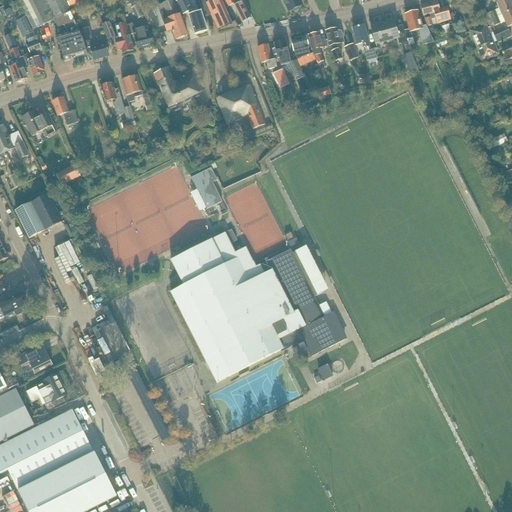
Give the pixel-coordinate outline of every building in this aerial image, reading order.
[(63,0),(18,0),(29,22),(34,31),(54,21),(58,29),(63,26),(67,34),(56,37),(64,62),(88,55),(83,38),(81,39),(80,33),(70,13),(67,7),(63,0)] [(187,37),(179,16),(172,0),(163,4),(169,21),(164,23),(167,32),(172,30),(173,32),(172,33),(173,34),(174,33),(176,40),(187,37)] [(175,0),(176,1),(175,2),(182,15),(193,10),(188,0),(175,0)] [(204,0),(211,16),(217,30),(231,25),(224,9),(223,10),(222,7),(223,6),(220,0),(204,0)] [(251,19),(243,2),(241,0),(224,0),(228,7),(233,5),(242,23),(251,19)] [(300,0),(282,0),(289,12),(291,11),(294,12),(296,12),(298,11),(299,9),(300,7),(303,6),(300,0)] [(492,20),(511,11),(511,6),(509,0),(504,0),(497,3),(500,9),(489,14),(492,20)] [(439,10),(437,2),(421,6),(427,27),(434,25),(441,23),(450,21),(447,8),(439,10)] [(137,21),(145,16),(139,6),(132,10),(137,21)] [(150,9),(145,12),(149,20),(154,17),(150,9)] [(7,18),(12,15),(10,10),(4,13),(7,18)] [(495,26),(505,22),(508,29),(511,26),(511,11),(492,20),(495,26)] [(195,36),(207,32),(202,18),(200,12),(191,15),(193,21),(191,22),(195,36)] [(426,26),(422,28),(418,12),(405,15),(410,32),(419,30),(423,46),(434,43),(430,34),(427,28),(427,27),(426,26)] [(403,26),(396,27),(395,20),(370,27),(376,45),(398,40),(399,45),(401,45),(403,52),(411,50),(408,40),(407,40),(403,26)] [(444,26),(450,35),(458,30),(452,21),(444,26)] [(109,41),(115,39),(109,23),(103,26),(109,41)] [(150,34),(149,34),(148,27),(135,30),(133,24),(126,27),(129,36),(134,35),(138,50),(153,46),(150,34)] [(129,36),(126,27),(125,25),(118,26),(120,33),(117,34),(119,39),(115,40),(118,51),(122,50),(123,53),(133,51),(129,36)] [(490,28),(487,29),(485,25),(470,31),(482,62),(498,55),(493,43),(497,42),(490,28)] [(433,26),(427,28),(430,34),(436,32),(433,26)] [(374,50),(371,51),(365,27),(354,29),(356,36),(355,36),(354,37),(356,46),(361,45),(361,47),(363,47),(367,62),(377,60),(374,50)] [(24,31),(23,32),(29,45),(26,45),(30,54),(24,57),(26,63),(28,62),(34,76),(36,75),(37,76),(40,75),(40,74),(42,73),(42,72),(44,71),(36,52),(41,50),(37,41),(32,28),(30,29),(24,31)] [(105,44),(94,47),(89,28),(82,30),(88,48),(90,48),(94,61),(109,57),(105,44)] [(339,32),(337,32),(336,29),(326,32),(329,46),(332,53),(331,53),(335,62),(342,59),(339,50),(336,51),(335,45),(343,43),(341,33),(339,32)] [(465,39),(463,31),(451,36),(454,44),(465,39)] [(498,44),(511,37),(508,31),(495,37),(498,44)] [(318,34),(308,36),(312,51),(313,54),(318,64),(324,62),(321,55),(319,49),(322,48),(326,47),(325,39),(320,40),(318,34)] [(12,35),(5,38),(9,48),(17,45),(12,35)] [(306,37),(291,40),(294,52),(295,57),(297,61),(310,55),(310,54),(306,37)] [(281,66),(290,64),(289,56),(288,57),(285,42),(274,44),(278,59),(280,59),(281,66)] [(268,46),(265,47),(265,45),(260,46),(260,48),(258,48),(261,64),(267,63),(269,71),(276,69),(275,61),(271,61),(268,46)] [(350,62),(359,58),(353,45),(344,49),(350,62)] [(511,50),(511,49),(502,54),(506,61),(511,58),(511,50)] [(22,81),(27,79),(24,70),(28,68),(23,57),(19,59),(16,52),(11,54),(13,61),(9,63),(11,68),(10,68),(16,83),(18,82),(19,83),(22,82),(22,81)] [(415,62),(408,65),(411,72),(416,70),(418,69),(415,62)] [(302,73),(298,63),(289,65),(294,77),(302,73)] [(167,68),(154,74),(170,107),(202,92),(194,74),(174,83),(167,68)] [(280,89),(290,85),(283,70),(273,75),(280,89)] [(131,79),(122,82),(128,104),(135,102),(134,99),(143,96),(143,95),(137,77),(135,78),(134,77),(130,78),(131,79)] [(118,90),(115,91),(113,84),(108,86),(106,84),(104,85),(104,87),(101,88),(105,103),(113,101),(117,116),(124,114),(118,90)] [(265,126),(254,97),(250,86),(217,99),(227,125),(242,119),(248,133),(265,126)] [(63,98),(52,102),(57,117),(63,115),(67,127),(78,123),(74,111),(68,113),(63,98)] [(131,107),(124,109),(127,121),(134,119),(131,107)] [(56,132),(47,114),(37,119),(33,112),(23,117),(33,137),(43,132),(46,138),(56,132)] [(124,129),(135,126),(136,126),(134,120),(122,123),(124,129)] [(2,122),(0,122),(0,142),(3,149),(4,148),(4,149),(6,152),(14,148),(13,148),(15,147),(21,160),(29,156),(20,136),(17,137),(16,134),(9,137),(2,122)] [(502,136),(489,142),(492,149),(505,143),(502,136)] [(499,148),(494,150),(499,161),(504,158),(499,148)] [(75,167),(68,170),(73,181),(80,177),(75,167)] [(32,172),(35,178),(41,176),(38,169),(32,172)] [(222,202),(218,194),(219,194),(213,183),(218,181),(212,169),(192,179),(203,201),(207,210),(222,202)] [(29,239),(45,231),(32,204),(16,212),(29,239)] [(325,318),(315,297),(328,291),(317,271),(304,278),(303,274),(316,268),(306,248),(293,254),(291,250),(256,267),(247,249),(236,254),(226,235),(173,262),(185,286),(171,294),(217,384),(290,348),(291,349),(298,346),(298,344),(304,341),(312,357),(337,344),(345,340),(335,319),(327,323),(325,319),(325,318)] [(60,271),(75,263),(69,249),(72,248),(67,238),(49,247),(60,271)] [(3,288),(14,284),(12,279),(1,284),(3,288)] [(23,312),(21,308),(27,305),(22,294),(0,305),(0,318),(4,317),(14,312),(16,316),(19,317),(23,314),(23,312)] [(38,342),(41,349),(49,346),(46,339),(38,342)] [(36,350),(18,359),(23,369),(31,365),(36,375),(53,366),(46,352),(38,355),(36,350)] [(328,366),(319,371),(324,382),(333,377),(328,366)] [(46,406),(68,395),(58,375),(36,386),(46,406)] [(320,375),(315,378),(318,384),(323,382),(320,375)] [(7,388),(9,392),(19,387),(17,383),(7,388)] [(0,443),(33,427),(18,396),(15,390),(0,397),(0,443)] [(95,454),(95,453),(74,412),(0,448),(0,475),(10,470),(20,492),(95,454)] [(95,454),(20,492),(30,511),(88,511),(117,498),(95,454)] [(10,497),(14,495),(11,488),(0,494),(0,498),(6,509),(14,504),(10,497)]
